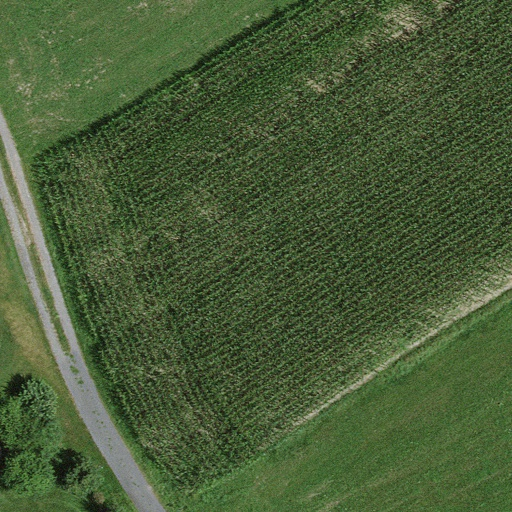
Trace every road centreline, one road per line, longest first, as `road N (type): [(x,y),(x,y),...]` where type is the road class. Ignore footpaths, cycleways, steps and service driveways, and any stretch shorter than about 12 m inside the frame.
road 1 (track): [(154,511),(112,456),(70,357),(0,124)]
road 2 (track): [(206,511),(511,318)]
